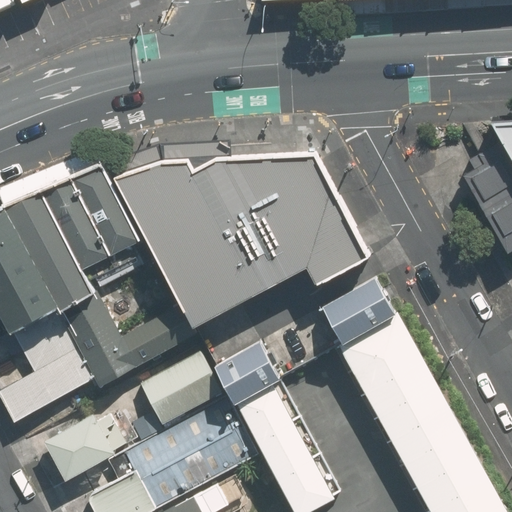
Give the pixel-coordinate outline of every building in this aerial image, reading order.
[(0,0),(0,9),(19,1),(18,0),(0,0)] [(511,122),(497,124),(511,153),(511,122)] [(511,164),(500,144),(485,152),(477,157),(459,167),(468,182),(508,251),(511,247),(511,164)] [(202,332),(315,268),(330,287),(378,260),(365,237),(319,153),(233,154),(165,160),(120,178),(151,240),(202,332)] [(70,173),(40,190),(83,269),(114,252),(73,178),(70,173)] [(120,178),(73,178),(114,253),(151,240),(120,178)] [(5,204),(59,305),(96,376),(100,385),(196,332),(181,303),(120,336),(37,186),(5,204)] [(59,305),(5,204),(0,206),(0,307),(13,331),(59,305)] [(398,309),(377,273),(323,303),(343,339),(398,309)] [(59,305),(13,331),(34,369),(0,387),(0,390),(16,419),(96,376),(59,305)] [(340,344),(433,511),(509,511),(397,312),(340,344)] [(259,338),(216,362),(237,400),(280,376),(259,338)] [(224,389),(201,348),(140,381),(163,422),(224,389)] [(308,511),(339,495),(276,382),(239,403),(300,511),(308,511)] [(144,511),(259,450),(227,392),(125,448),(135,466),(88,491),(99,511),(144,511)] [(117,451),(96,412),(46,439),(67,478),(117,451)] [(215,511),(203,489),(159,511),(215,511)]
